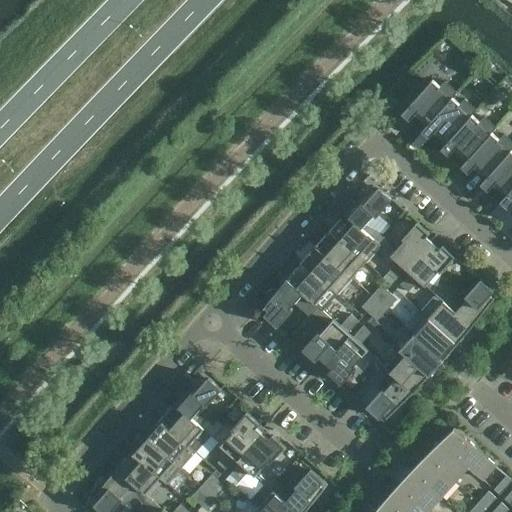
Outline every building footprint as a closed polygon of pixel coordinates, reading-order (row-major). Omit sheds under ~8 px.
[(432,79),(402,113),(409,120),(414,115),(426,125),(427,126),(453,98),(452,97),(457,92),(444,81),(439,86),(432,79)] [(427,126),(426,125),(421,131),(429,138),(434,132),(446,143),(447,144),(472,115),(476,110),(464,98),(459,104),(453,98),(427,126)] [(447,144),(446,143),(441,149),(449,155),(454,150),(466,161),(492,133),(491,133),(496,127),(483,116),(479,121),(472,115),(447,144)] [(466,161),(461,166),(468,173),(473,168),(485,178),(486,179),(511,151),(511,150),(511,149),(511,141),(503,134),(498,139),(492,133),(466,161)] [(486,179),(485,178),(480,184),(488,191),(493,185),(505,196),(506,196),(511,189),(511,150),(511,151),(486,179)] [(371,188),(345,214),(376,242),(383,234),(365,225),(374,215),(376,216),(391,199),(379,188),(375,192),(371,188)] [(511,189),(506,196),(505,196),(500,201),(508,208),(511,203),(511,189)] [(376,242),(345,214),(335,224),(337,226),(333,231),(331,228),(330,229),(366,262),(381,246),(376,242)] [(403,241),(394,251),(383,234),(376,242),(381,246),(391,255),(390,256),(397,262),(405,269),(430,241),(426,237),(430,234),(417,222),(402,239),(403,241)] [(366,262),(330,229),(320,240),(323,242),(319,247),(316,244),(315,245),(352,278),(366,262)] [(352,278),(315,245),(306,256),(308,259),(304,263),(302,261),(301,262),(337,294),(352,278)] [(435,245),(410,273),(418,281),(425,287),(426,286),(436,295),(440,299),(447,292),(429,282),(438,272),(440,273),(455,257),(442,245),(439,249),(435,245)] [(337,294),(301,262),(292,272),(294,275),(290,279),(288,277),(287,278),(315,305),(315,304),(330,289),(337,295),(337,294)] [(395,280),(405,269),(397,262),(387,273),(395,280)] [(408,292),(418,281),(410,273),(400,285),(408,292)] [(265,315),(277,326),(292,309),(290,307),(300,297),(311,315),(318,307),(315,304),(315,305),(287,278),(264,307),(268,311),(265,315)] [(467,298),(458,308),(447,292),(440,299),(471,327),(494,299),(490,295),(493,291),(481,280),(466,297),(467,298)] [(379,303),(389,292),(381,285),(371,296),(379,303)] [(397,299),(391,294),(389,292),(379,303),(387,310),(397,299)] [(471,327),(440,299),(436,295),(421,312),(457,344),(467,333),(464,331),(468,327),(471,328),(471,327)] [(369,314),(379,303),(371,296),(361,307),(369,314)] [(377,322),(387,310),(379,303),(369,314),(377,322)] [(323,360),(349,332),(340,325),(333,319),(333,320),(318,307),(311,315),(330,323),(320,334),(318,332),(303,349),(316,360),(319,357),(323,360)] [(457,344),(421,312),(420,312),(428,318),(414,334),(443,361),(452,349),(450,347),(454,343),(457,345),(457,344)] [(340,325),(349,332),(359,321),(350,314),(340,325)] [(363,325),(353,336),(361,344),(371,332),(363,325)] [(443,361),(414,334),(399,350),(428,376),(438,366),(435,363),(439,359),(442,361),(443,361)] [(355,365),(364,354),(376,372),(383,364),(378,359),(377,360),(367,351),(368,350),(361,344),(353,336),(328,365),(332,368),(329,372),(341,384),(357,366),(355,365)] [(428,376),(399,350),(385,365),(385,366),(414,392),(423,381),(421,379),(425,375),(428,377),(428,376)] [(387,418),(414,392),(385,366),(385,365),(383,364),(376,372),(393,381),(384,391),(382,390),(367,407),(380,418),(383,414),(387,418)] [(201,378),(174,403),(206,431),(212,424),(195,415),(204,404),(206,406),(221,389),(209,377),(205,381),(201,378)] [(206,431),(174,403),(165,414),(167,416),(163,421),(161,418),(159,419),(196,452),(197,451),(189,445),(203,430),(210,436),(211,435),(206,431)] [(233,430),(224,441),(212,424),(206,431),(211,435),(221,444),(220,445),(227,451),(235,459),(260,431),(256,427),(259,423),(247,412),(232,429),(233,430)] [(196,452),(159,419),(150,429),(153,432),(149,437),(146,434),(145,435),(181,468),(196,452)] [(454,427),(440,440),(468,465),(467,466),(481,478),(494,464),(469,442),(468,443),(463,438),(464,437),(454,427)] [(181,468),(145,435),(136,445),(139,448),(134,453),(132,450),(131,451),(167,484),(181,468)] [(240,463),(248,470),(255,476),(256,475),(266,484),(270,489),(277,481),(259,472),(268,461),(270,463),(285,446),(272,435),(269,438),(265,435),(240,463)] [(426,454),(426,455),(454,480),(467,466),(468,465),(440,440),(427,455),(426,454)] [(167,484),(131,451),(122,462),(124,464),(120,469),(118,467),(117,468),(148,496),(152,500),(153,499),(146,493),(160,478),(167,484)] [(225,470),(235,459),(227,451),(217,463),(225,470)] [(412,469),(440,495),(454,480),(426,455),(425,455),(426,456),(413,470),(412,469)] [(248,470),(240,463),(230,474),(238,481),(248,470)] [(98,500),(95,504),(103,511),(110,511),(122,499),(121,497),(130,487),(142,503),(148,496),(117,468),(94,497),(98,500)] [(297,487),(288,498),(277,481),(270,489),(273,491),(273,490),(296,511),(305,511),(324,488),(320,484),(323,480),(311,469),(296,486),(297,487)] [(398,484),(427,511),(440,495),(412,469),(411,470),(412,471),(400,485),(398,484)] [(209,492),(219,481),(211,474),(201,485),(209,492)] [(227,488),(221,483),(219,481),(209,492),(217,500),(227,488)] [(295,511),(266,484),(251,501),(258,507),(263,511),(295,511)] [(385,499),(384,500),(397,511),(425,511),(427,511),(398,484),(397,485),(399,486),(386,500),(385,499)] [(199,503),(209,492),(201,485),(192,496),(199,503)] [(483,511),(496,498),(488,491),(469,511),(483,511)] [(207,510),(217,500),(209,492),(199,503),(207,510)] [(167,511),(163,508),(163,509),(152,500),(148,496),(142,503),(158,511),(167,511)] [(397,511),(384,500),(385,502),(375,511),(397,511)] [(263,511),(258,507),(251,501),(240,511),(263,511)] [(501,502),(492,511),(506,511),(509,510),(501,502)] [(180,503),(172,511),(187,511),(188,511),(180,503)]
